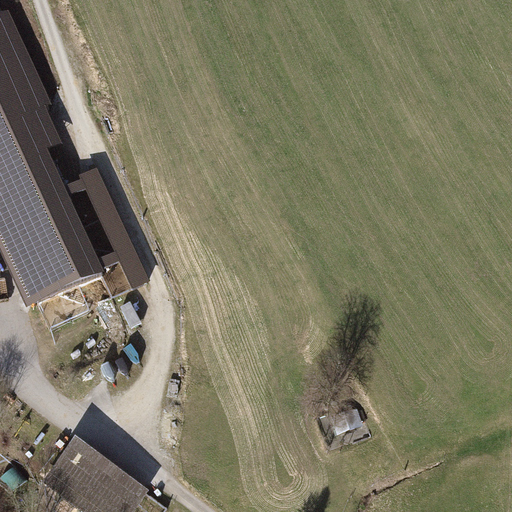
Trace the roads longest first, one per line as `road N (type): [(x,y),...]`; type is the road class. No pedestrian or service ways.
road 1 (track): [(178,496),(177,322),(156,254),(80,120),(40,0)]
road 2 (track): [(198,511),(0,354)]
